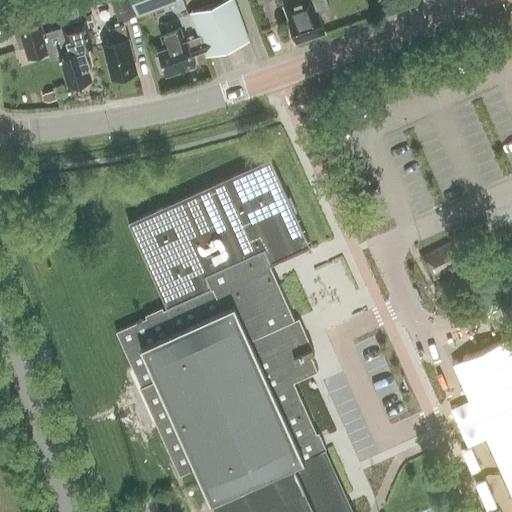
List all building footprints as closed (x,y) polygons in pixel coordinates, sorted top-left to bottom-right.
[(134,14),(129,0),(111,0),(118,19),(134,14)] [(177,0),(132,0),(138,15),(177,0)] [(201,42),(204,51),(206,57),(248,41),(233,0),(226,0),(190,13),(199,37),(201,42)] [(300,0),(293,3),(283,6),(288,21),(295,43),(324,33),(317,13),(330,9),(326,0),(300,0)] [(62,27),(44,33),(38,16),(12,24),(19,49),(25,47),(29,58),(50,52),(52,58),(61,55),(70,86),(91,80),(88,68),(91,67),(87,52),(94,49),(87,24),(63,31),(62,27)] [(127,75),(136,73),(125,25),(110,29),(114,43),(105,45),(113,78),(116,77),(117,80),(128,77),(127,75)] [(204,51),(201,42),(199,37),(185,42),(180,27),(160,35),(165,49),(157,51),(166,75),(196,64),(193,55),(204,51)] [(264,249),(271,264),(311,246),(271,157),(269,157),(270,159),(130,221),(130,220),(128,221),(167,307),(213,287),(207,274),(264,249)] [(457,237),(420,256),(432,280),(470,260),(457,237)] [(311,353),(315,352),(313,347),(304,350),(291,321),(295,319),(271,264),(264,249),(207,274),(213,287),(167,307),(166,308),(164,309),(163,306),(145,314),(146,317),(116,330),(141,386),(140,386),(180,474),(196,467),(211,501),(215,511),(355,511),(319,431),(317,432),(294,381),(318,370),(311,353)]
